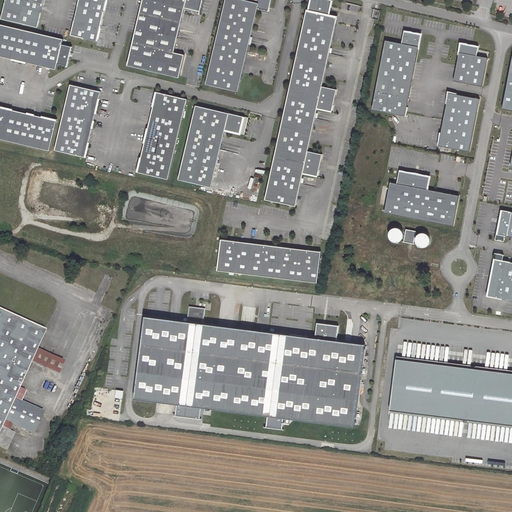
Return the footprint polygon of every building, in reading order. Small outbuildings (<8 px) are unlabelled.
[(6,0),(2,19),(38,28),(44,0),(6,0)] [(79,0),(72,35),(98,41),(101,27),(100,27),(104,11),(105,11),(107,0),(79,0)] [(185,0),(142,0),(140,12),(181,22),(184,8),(185,0)] [(185,0),(184,8),(200,11),(202,0),(185,0)] [(225,0),(206,84),(238,92),(258,8),(268,11),(270,0),(225,0)] [(306,9),(267,199),(297,206),(304,172),(319,175),(320,169),(319,169),(323,153),(309,150),(318,107),(332,110),(333,104),(336,88),(322,85),(336,16),(328,15),(330,0),(309,0),(307,9),(306,9)] [(133,42),(174,52),(181,22),(140,12),(135,34),(133,42)] [(0,24),(0,56),(56,70),(58,64),(68,66),(72,47),(62,44),(63,39),(0,24)] [(385,40),(372,109),(406,116),(406,115),(405,115),(406,112),(421,34),(404,31),(405,30),(404,30),(402,43),(385,40)] [(184,55),(174,52),(133,42),(127,65),(179,78),(184,55)] [(482,86),(488,57),(477,55),(479,45),(478,45),(478,46),(461,43),(454,80),(482,86)] [(511,56),(502,109),(511,110),(511,56)] [(102,92),(72,84),(56,150),(87,157),(102,92)] [(188,99),(157,92),(139,172),(169,179),(188,99)] [(480,98),(449,92),(444,120),(439,145),(438,145),(470,151),(480,98)] [(249,117),(197,105),(180,180),(213,187),(226,130),(245,134),(249,117)] [(0,107),(0,139),(51,151),(58,120),(0,107)] [(427,189),(430,177),(400,171),(400,170),(397,184),(390,182),(384,213),(453,226),(459,196),(427,189)] [(511,211),(502,210),(497,234),(511,237),(511,211)] [(390,233),(390,235),(391,238),(393,241),(396,242),(399,242),(402,240),(404,238),(404,234),(403,231),(401,229),(398,228),(396,228),(393,228),(391,230),(390,233)] [(417,241),(418,243),(420,246),(422,247),(426,247),(428,245),(430,243),(431,240),(431,237),(429,235),(427,233),(424,233),(421,233),(419,235),(417,237),(417,241)] [(322,252),(223,239),(219,270),(318,283),(322,252)] [(511,262),(495,259),(487,296),(511,300),(511,262)] [(188,321),(146,316),(135,398),(177,404),(176,416),(200,419),(202,407),(268,415),(267,427),(283,429),(284,417),(355,427),(366,344),(337,340),(339,325),(318,322),(316,337),(204,323),(206,308),(190,306),(188,321)] [(45,328),(0,307),(0,432),(12,438),(15,432),(7,429),(1,426),(17,391),(30,360),(34,351),(45,328)] [(56,372),(60,363),(34,351),(30,360),(56,372)] [(511,372),(396,358),(389,412),(511,426),(511,372)] [(33,433),(44,410),(20,399),(23,393),(17,391),(1,426),(7,429),(9,423),(33,433)] [(0,445),(8,449),(12,438),(0,432),(0,445)] [(82,511),(89,490),(52,478),(41,511),(82,511)]
